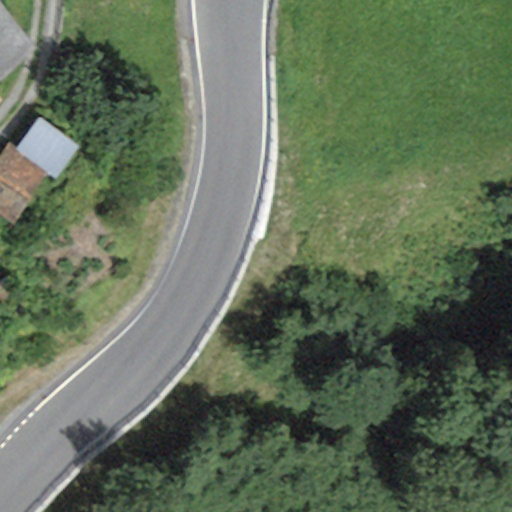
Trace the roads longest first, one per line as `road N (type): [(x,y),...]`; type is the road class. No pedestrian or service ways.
road 1 (tertiary): [(0,486),(150,335),(200,268),(234,164),(237,0)]
road 2 (track): [(0,126),(40,69),(50,0)]
